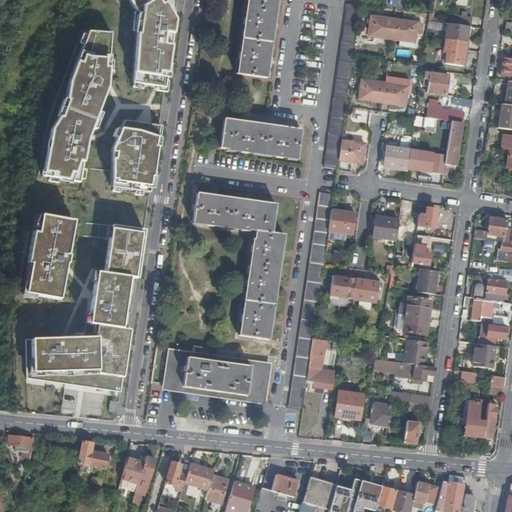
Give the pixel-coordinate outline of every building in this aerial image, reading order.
[(128,0),(138,17),(133,86),(165,91),(175,23),(161,0),(128,0)] [(249,0),(238,76),(267,80),(278,0),(249,0)] [(323,171),(337,172),(339,162),(342,142),(346,109),(354,58),(361,8),(348,6),(323,171)] [(449,25),(469,29),(470,20),(450,17),(449,25)] [(368,38),(391,41),(394,21),(371,18),(368,38)] [(394,21),(391,41),(414,44),(417,24),(394,21)] [(429,22),(428,29),(441,31),(442,29),(448,30),(446,41),(449,42),(446,65),(463,68),(469,29),(449,25),(429,22)] [(111,35),(88,33),(69,84),(65,102),(67,103),(60,120),(59,119),(51,132),(42,178),(79,185),(87,142),(107,89),(111,35)] [(511,61),(505,61),(502,77),(511,78),(511,61)] [(449,77),(427,74),(425,86),(428,87),(427,94),(446,97),(449,77)] [(358,101),(382,105),(385,85),(361,82),(358,101)] [(385,85),(382,105),(405,108),(408,88),(385,85)] [(500,130),(511,131),(511,107),(505,106),(504,106),(500,130)] [(465,114),(442,111),(441,121),(452,123),(463,124),(465,114)] [(472,116),(465,114),(463,124),(470,125),(472,116)] [(296,162),(300,133),(224,122),(220,150),(296,162)] [(159,128),(123,123),(111,151),(111,190),(149,196),(159,128)] [(456,169),(463,124),(452,123),(447,156),(445,167),(455,168),(456,169)] [(511,137),(504,137),(502,150),(510,151),(507,169),(511,169),(511,137)] [(342,142),(339,162),(362,165),(365,145),(342,142)] [(383,168),(407,172),(410,152),(386,149),(383,168)] [(429,158),(422,157),(420,171),(430,173),(431,168),(434,168),(436,154),(430,153),(429,158)] [(420,171),(422,157),(422,156),(412,154),(409,170),(420,171)] [(438,184),(442,185),(443,178),(445,167),(447,156),(442,155),(438,184)] [(445,167),(443,178),(454,179),(455,168),(445,167)] [(239,337),(268,342),(284,238),(272,236),(276,206),(197,195),(193,223),(255,233),(239,337)] [(317,221),(330,223),(331,213),(331,212),(334,198),(321,196),(317,221)] [(411,203),(402,202),(401,210),(410,211),(411,203)] [(410,211),(401,210),(399,222),(399,225),(417,228),(418,227),(419,227),(418,230),(423,230),(423,228),(434,229),(437,212),(427,211),(426,215),(421,214),(420,217),(419,217),(420,213),(410,211)] [(330,223),(328,232),(351,236),(354,216),(331,212),(331,213),(330,223)] [(73,223),(35,216),(26,265),(30,266),(24,296),(59,302),(64,273),(62,272),(63,266),(66,266),(68,258),(65,257),(67,247),(69,247),(73,223)] [(373,239),(396,242),(399,225),(399,222),(376,219),(373,239)] [(503,244),(510,245),(511,234),(511,230),(505,229),(507,222),(505,221),(489,219),(487,234),(487,236),(504,238),(503,244)] [(289,408),(302,410),(305,390),(312,340),(323,266),(328,232),(330,223),(317,221),(289,408)] [(145,229),(114,225),(107,270),(100,269),(92,323),(99,325),(98,336),(26,340),(27,378),(122,392),(132,329),(126,328),(132,277),(138,278),(145,229)] [(487,234),(474,232),(473,239),(486,241),(487,236),(487,234)] [(428,246),(429,238),(416,236),(415,244),(428,246)] [(503,244),(502,244),(501,252),(499,252),(497,262),(508,263),(510,245),(503,244)] [(442,254),(443,247),(433,245),(432,252),(442,254)] [(415,247),(413,264),(429,266),(430,257),(427,256),(428,251),(425,250),(425,248),(415,247)] [(421,270),(418,294),(435,296),(439,273),(421,270)] [(330,298),(353,301),(356,281),(332,277),(330,298)] [(475,279),(473,300),(502,304),(505,283),(475,279)] [(356,281),(353,301),(376,304),(379,285),(356,281)] [(429,302),(406,298),(401,332),(424,336),(425,328),(427,328),(430,310),(428,310),(429,302)] [(474,302),(471,322),(508,328),(509,320),(494,319),(494,321),(490,320),(493,305),(474,302)] [(478,346),(495,349),(496,341),(504,343),(505,336),(508,336),(509,330),(482,327),(480,339),(479,339),(478,346)] [(312,340),(305,390),(331,394),(333,379),(320,377),(325,342),(312,340)] [(407,340),(403,364),(415,366),(424,367),(428,344),(407,340)] [(478,346),(476,346),(472,368),(492,371),(495,349),(478,346)] [(268,368),(249,365),(249,369),(188,360),(189,356),(164,352),(162,371),(171,373),(169,387),(259,401),(261,386),(265,387),(268,368)] [(249,369),(249,365),(189,356),(188,360),(249,369)] [(403,364),(397,364),(395,377),(403,378),(404,371),(410,371),(410,370),(414,370),(412,383),(413,383),(415,366),(403,364)] [(415,366),(413,383),(421,384),(421,381),(433,383),(434,369),(424,367),(415,366)] [(473,375),(462,373),(461,382),(471,384),(473,375)] [(490,388),(504,390),(506,380),(491,377),(490,388)] [(504,390),(490,388),(489,396),(503,398),(504,390)] [(363,397),(338,393),(335,418),(360,421),(363,397)] [(410,403),(429,406),(430,399),(411,396),(410,403)] [(464,437),(483,439),(486,423),(479,422),(481,404),(468,402),(466,419),(465,426),(464,437)] [(409,412),(428,415),(429,406),(410,403),(409,412)] [(372,423),(388,426),(391,407),(375,405),(372,423)] [(486,423),(483,439),(492,440),(496,406),(492,406),(488,405),(486,423)] [(407,423),(404,444),(416,446),(418,437),(413,436),(414,432),(418,433),(419,425),(407,423)] [(36,442),(37,436),(34,436),(33,441),(9,439),(8,447),(33,450),(33,442),(36,442)] [(92,454),(93,446),(83,444),(78,466),(79,466),(79,468),(82,469),(80,473),(87,475),(87,473),(89,468),(92,454)] [(108,457),(92,454),(89,468),(100,470),(105,472),(108,457)] [(156,462),(146,460),(146,459),(144,464),(138,487),(132,507),(139,509),(142,499),(145,500),(156,462)] [(138,487),(144,464),(127,460),(121,482),(138,487)] [(185,485),(187,479),(180,476),(182,468),(172,465),(166,486),(177,489),(183,491),(185,485)] [(213,479),(215,474),(190,466),(187,479),(185,485),(190,487),(209,493),(213,479)] [(294,500),(299,484),(277,477),(272,493),(279,495),(279,498),(287,501),(288,498),(294,500)] [(220,511),(229,483),(213,479),(209,493),(206,502),(213,504),(211,510),(219,511),(220,511)] [(103,482),(98,481),(93,480),(91,487),(102,489),(103,482)] [(322,510),(329,486),(310,480),(303,505),(322,510)] [(352,493),(336,489),(329,511),(362,511),(363,511),(370,487),(355,482),(352,493)] [(448,486),(444,485),(435,511),(441,511),(474,511),(476,500),(473,494),(465,494),(464,507),(462,506),(463,499),(465,489),(466,484),(450,482),(448,486)] [(185,504),(190,487),(185,485),(183,491),(182,494),(180,503),(185,504)] [(247,511),(254,490),(235,485),(227,511),(229,511),(247,511)] [(438,491),(418,485),(414,499),(411,508),(422,511),(423,506),(424,506),(433,508),(438,491)] [(329,511),(336,489),(336,488),(329,486),(322,510),(329,511)] [(376,488),(370,487),(363,511),(367,511),(375,511),(377,509),(382,490),(376,488)] [(389,511),(392,511),(398,494),(382,490),(377,509),(389,511)] [(414,499),(398,494),(392,511),(410,511),(411,508),(414,499)]
